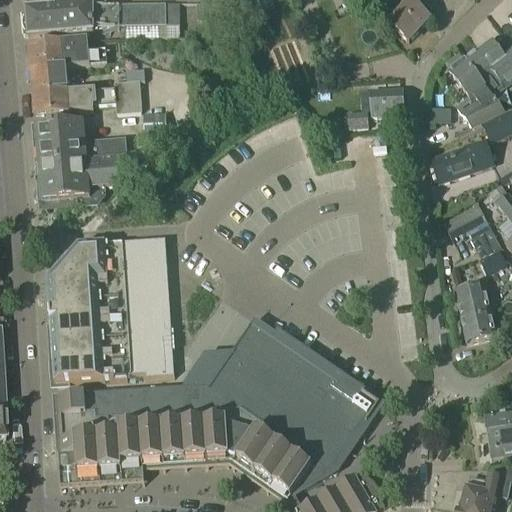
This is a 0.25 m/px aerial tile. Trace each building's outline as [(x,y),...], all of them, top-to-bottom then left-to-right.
[(247,2),(225,10),(237,30),(273,10),(267,0),(260,0),(249,6),(247,2)] [(403,14),(389,29),(408,47),(429,24),(409,7),(408,8),(401,1),(395,7),(403,14)] [(95,8),(24,15),(27,43),(77,38),(75,16),(91,15),(92,32),(94,32),(124,32),(125,44),(158,44),(159,32),(164,32),(164,30),(164,11),(96,12),(95,8)] [(196,10),(196,26),(223,26),(223,9),(196,10)] [(176,11),(164,11),(164,30),(177,29),(176,11)] [(91,15),(75,16),(77,38),(94,38),(94,32),(92,32),(91,15)] [(87,44),(28,50),(30,77),(65,73),(106,70),(105,55),(88,57),(87,44)] [(490,45),(463,65),(480,87),(492,78),(504,93),(511,87),(511,62),(506,67),(490,45)] [(463,65),(448,76),(468,103),(456,113),(473,135),(482,131),(482,130),(503,119),(500,115),(480,87),(463,65)] [(65,73),(30,77),(33,122),(69,119),(69,117),(92,115),(92,111),(115,109),(116,119),(140,118),(138,88),(126,89),(114,90),(114,95),(94,97),(94,96),(67,98),(65,73)] [(143,75),(125,76),(126,89),(138,88),(144,87),(143,75)] [(401,96),(370,97),(371,123),(403,122),(401,96)] [(482,130),(482,131),(490,150),(511,139),(511,114),(503,119),(482,130)] [(366,118),(346,119),(347,135),(367,134),(366,118)] [(164,119),(142,120),(143,140),(165,138),(164,119)] [(35,133),(31,137),(34,169),(125,161),(124,145),(84,148),(83,129),(35,133)] [(484,148),(431,166),(438,189),(491,171),(484,148)] [(125,161),(34,169),(37,206),(41,209),(57,208),(58,213),(76,212),(75,204),(88,203),(88,193),(114,191),(126,177),(125,161)] [(477,211),(442,229),(450,244),(485,226),(477,211)] [(487,228),(466,238),(487,281),(506,271),(498,257),(500,256),(487,228)] [(77,252),(46,287),(53,390),(126,385),(125,381),(143,380),(144,384),(173,382),(164,247),(77,252)] [(484,292),(454,299),(466,349),(495,342),(484,292)] [(59,421),(53,421),(56,460),(68,459),(70,479),(120,475),(137,469),(227,463),(235,465),(290,503),(330,480),(366,427),(377,410),(253,326),(208,392),(58,402),(59,421)] [(511,412),(511,417),(484,422),(487,443),(511,439),(511,409),(511,412)] [(511,439),(487,443),(489,464),(511,460),(511,439)] [(495,511),(497,503),(505,505),(508,491),(511,491),(511,470),(490,473),(491,483),(486,482),(485,488),(469,485),(466,495),(463,494),(459,511),(495,511)] [(354,481),(301,511),(383,511),(382,509),(382,507),(383,505),(383,502),(383,500),(383,498),(382,496),(381,494),(381,492),(379,490),(378,488),(377,487),(375,485),(373,484),(371,483),(369,482),(367,481),(365,481),(363,478),(355,483),(354,481)]
